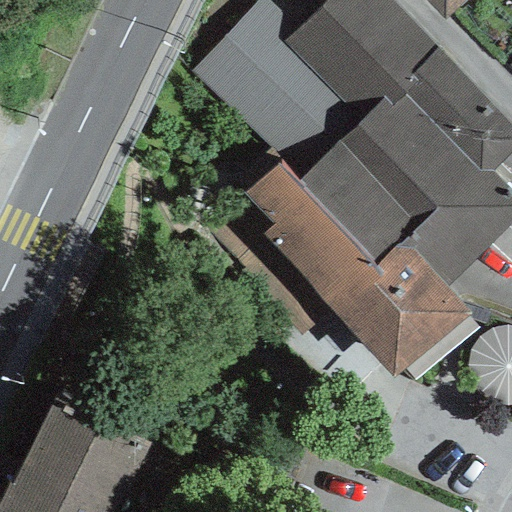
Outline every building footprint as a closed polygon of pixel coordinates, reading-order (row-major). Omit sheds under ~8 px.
[(283,39),(295,28),(267,0),(260,0),(191,68),(272,151),(334,91),(283,39)] [(511,151),(511,128),(386,0),(323,0),(295,28),(283,39),(334,91),(359,116),(321,153),(440,282),(511,212),(511,192),(491,171),(511,151)] [(423,0),(440,19),(460,0),(423,0)] [(305,134),(242,191),(249,198),(210,233),(303,335),(332,309),(395,378),(467,313),(440,282),(321,153),(305,134)] [(52,395),(0,500),(0,511),(112,511),(148,442),(52,395)]
